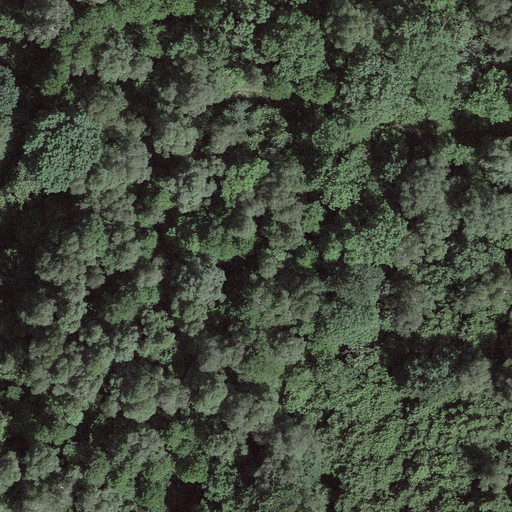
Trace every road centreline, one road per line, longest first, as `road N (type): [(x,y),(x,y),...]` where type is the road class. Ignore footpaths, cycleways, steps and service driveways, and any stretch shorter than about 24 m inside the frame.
road 1 (track): [(511,138),(293,100),(188,99),(152,108),(84,144),(56,171),(18,235),(0,247)]
road 2 (track): [(0,171),(91,0)]
